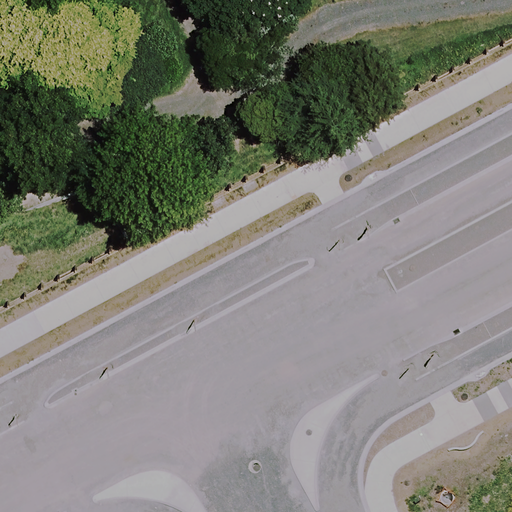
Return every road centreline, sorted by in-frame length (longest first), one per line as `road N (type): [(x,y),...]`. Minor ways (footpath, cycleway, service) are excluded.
road 1 (track): [(449,0),(347,16),(63,160),(0,160)]
road 2 (primary): [(511,320),(201,511)]
